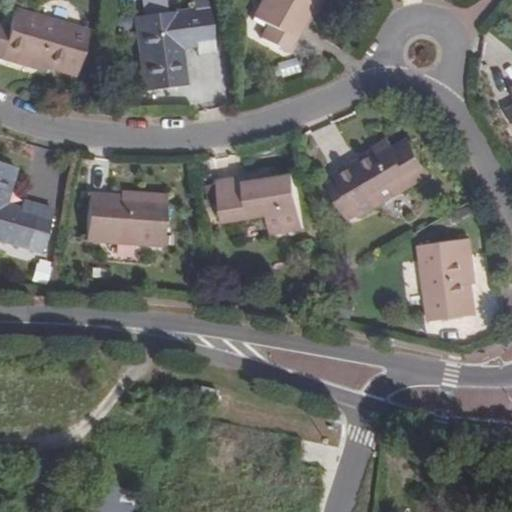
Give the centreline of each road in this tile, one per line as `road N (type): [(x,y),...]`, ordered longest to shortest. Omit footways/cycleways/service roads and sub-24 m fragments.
road 1 (residential): [(511,199),(460,116),(412,90),(373,87),(219,136),(159,140),(52,131),(0,111)]
road 2 (tertiary): [(450,373),(157,322),(25,321)]
road 3 (tertiary): [(25,321),(151,345),(366,407)]
road 4 (residential): [(444,37),(445,75),(429,88),(409,88),(387,66),(388,45),(403,29)]
road 5 (tertiary): [(366,407),(511,437)]
